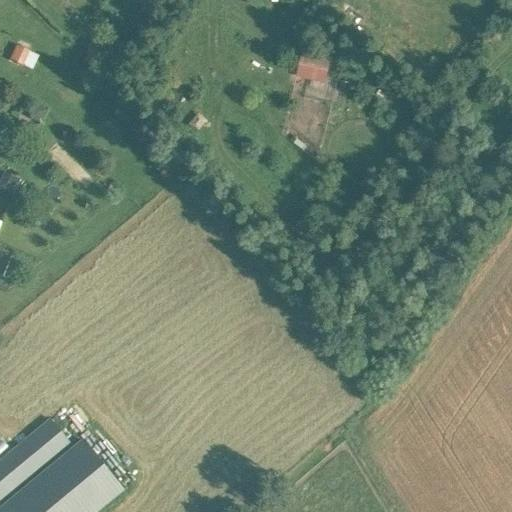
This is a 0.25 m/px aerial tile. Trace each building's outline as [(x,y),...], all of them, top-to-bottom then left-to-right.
[(89,43),(84,62),(108,69),(113,49),(89,43)] [(17,45),(10,61),(24,67),(30,51),(17,45)] [(297,55),(293,77),(324,83),(328,61),(297,55)] [(32,101),(30,105),(26,117),(40,124),(47,108),(32,101)] [(226,104),(214,127),(225,133),(237,110),(226,104)] [(50,419),(0,460),(0,505),(71,444),(50,419)] [(71,444),(0,505),(0,511),(96,511),(123,490),(79,437),(71,444)]
